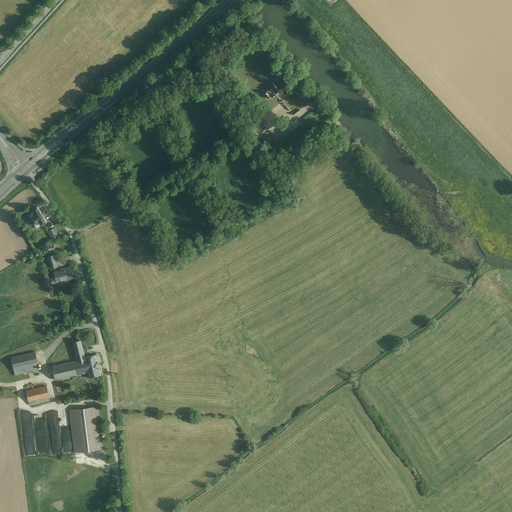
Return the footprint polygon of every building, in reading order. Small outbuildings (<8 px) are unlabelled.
[(277,90),(271,83),(268,86),(269,88),(265,91),(267,92),(265,94),(269,100),(274,96),(280,103),(282,101),(293,115),(297,111),(300,109),(289,96),(282,94),(283,91),(282,89),(280,89),(277,90)] [(327,116),(320,120),(326,130),(332,126),(327,116)] [(32,210),(36,215),(30,218),(34,224),(39,221),(42,225),(47,222),(37,207),(32,210)] [(54,228),(48,231),(52,239),(58,236),(54,228)] [(55,254),(48,256),(51,269),(58,267),(55,254)] [(67,270),(60,271),(62,282),(69,280),(70,282),(75,280),(72,267),(66,268),(67,270)] [(62,282),(60,271),(54,273),(55,275),(50,277),(52,284),(57,283),(57,285),(59,284),(58,283),(62,282)] [(74,342),(78,359),(86,357),(82,340),(74,342)] [(40,370),(35,351),(11,357),(16,375),(40,370)] [(90,356),(95,377),(102,375),(97,354),(90,356)] [(89,378),(95,377),(90,356),(86,357),(78,359),(78,360),(52,366),(55,380),(88,373),(89,378)] [(50,400),(47,386),(26,391),(30,405),(50,400)] [(98,407),(70,410),(75,452),(103,449),(98,407)]
